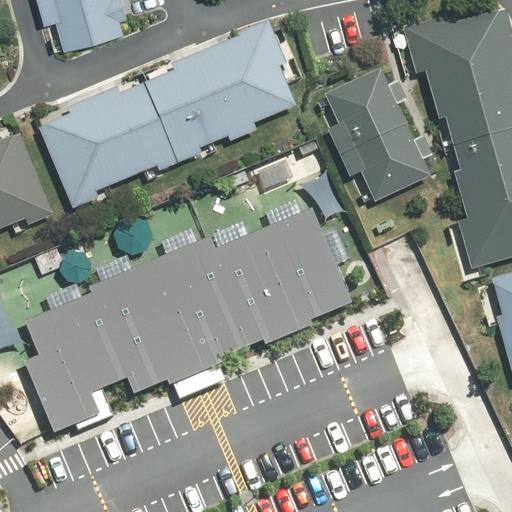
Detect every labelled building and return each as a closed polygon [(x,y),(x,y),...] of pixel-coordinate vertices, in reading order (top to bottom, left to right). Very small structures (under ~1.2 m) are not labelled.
[(47,0),(64,50),(126,31),(115,0),(47,0)] [(511,241),(511,7),(418,34),(481,250),(511,241)] [(263,39),(45,130),(77,205),(295,114),(263,39)] [(377,73),(321,100),(371,202),(427,175),(377,73)] [(17,140),(0,147),(0,233),(48,214),(17,140)] [(281,159),(253,172),(264,195),(292,182),(281,159)] [(26,358),(54,428),(101,409),(93,389),(131,374),(138,390),(354,302),(314,206),(249,233),(244,221),(93,282),(97,292),(27,320),(40,352),(26,358)] [(56,248),(32,258),(41,277),(65,267),(56,248)] [(511,279),(493,285),(511,351),(511,279)]
